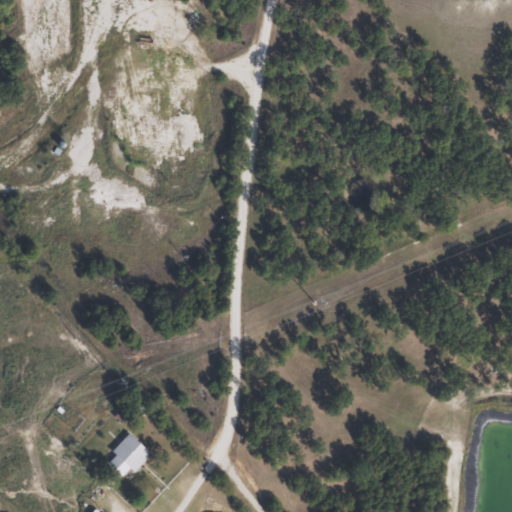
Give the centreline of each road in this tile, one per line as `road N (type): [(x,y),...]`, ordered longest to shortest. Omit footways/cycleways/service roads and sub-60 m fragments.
road 1 (residential): [(238,349),(274,0)]
road 2 (residential): [(243,511),(212,473),(207,437),(232,407),(238,349)]
